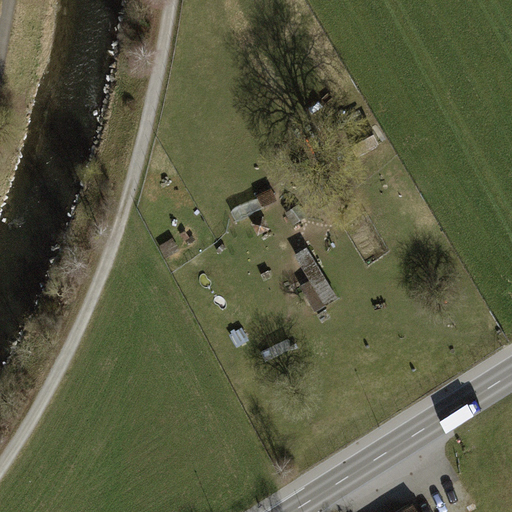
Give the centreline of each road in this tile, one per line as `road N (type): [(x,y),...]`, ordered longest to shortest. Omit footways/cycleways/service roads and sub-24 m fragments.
road 1 (track): [(0,471),(38,411),(95,288),(140,160),(172,0)]
road 2 (secondary): [(289,511),(511,373)]
